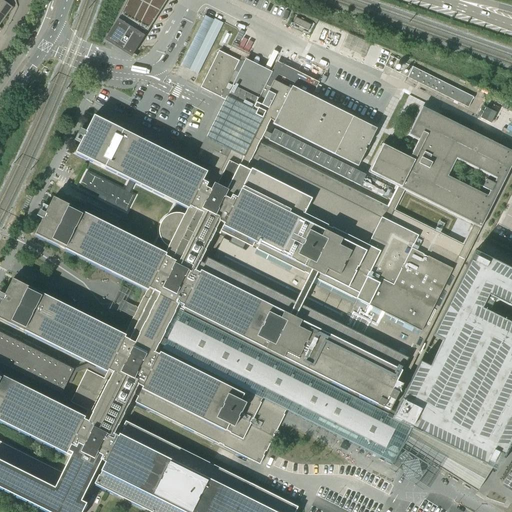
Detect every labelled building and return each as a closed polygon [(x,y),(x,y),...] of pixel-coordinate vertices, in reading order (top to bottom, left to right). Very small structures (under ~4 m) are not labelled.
[(0,0),(0,13),(5,17),(9,11),(6,9),(9,5),(1,0),(0,0)] [(126,0),(115,24),(104,40),(131,57),(133,54),(137,56),(133,54),(167,0),(126,0)] [(205,15),(179,66),(198,75),(223,24),(205,15)] [(311,25),(296,17),(293,23),(308,31),(311,25)] [(218,51),(200,88),(224,100),(230,103),(250,113),(251,113),(253,108),(256,102),(264,85),(241,74),(240,73),(234,71),(239,61),(224,54),(218,51)] [(473,97),(422,72),(412,67),(407,77),(468,108),(473,97)] [(315,83),(325,88),(330,77),(320,72),(315,83)] [(256,102),(253,108),(257,110),(254,115),(263,120),(264,117),(270,120),(274,122),(273,124),(315,145),(357,166),(376,129),(340,112),(327,105),(292,87),(287,96),(276,91),(264,85),(256,102)] [(0,420),(66,454),(70,456),(62,473),(0,441),(0,488),(47,511),(82,511),(86,504),(81,501),(101,461),(104,462),(94,484),(150,511),(294,511),(297,507),(125,421),(122,427),(118,425),(133,395),(137,397),(135,403),(259,465),(286,411),(335,435),(392,464),(393,463),(394,463),(399,453),(403,445),(411,429),(386,417),(390,410),(511,164),(511,152),(422,107),(408,135),(420,141),(411,159),(382,145),(369,172),(398,187),(394,195),(392,200),(388,207),(275,151),(274,152),(263,146),(260,151),(256,149),(270,120),(264,117),(263,120),(254,115),(257,110),(253,108),(251,113),(250,113),(230,103),(212,140),(219,144),(205,172),(122,131),(122,132),(118,130),(119,129),(93,116),(85,133),(86,133),(84,137),(83,137),(75,153),(100,166),(100,165),(104,167),(104,168),(129,180),(134,182),(177,204),(175,207),(187,213),(185,216),(184,215),(181,214),(178,214),(175,214),(172,215),(169,216),(166,218),(163,221),(161,224),(160,228),(160,232),(160,234),(161,238),(162,241),(163,243),(165,245),(167,247),(169,248),(167,251),(156,245),(154,248),(82,212),(81,213),(77,211),(78,210),(53,198),(44,214),(45,215),(43,219),(42,218),(34,235),(59,247),(60,246),(64,248),(64,249),(146,290),(138,308),(120,299),(117,304),(114,309),(132,318),(124,335),(41,294),(41,295),(37,293),(37,292),(12,279),(4,296),(5,296),(3,300),(2,300),(0,303),(0,319),(19,329),(19,328),(23,330),(23,331),(107,372),(106,373),(104,377),(104,379),(86,370),(70,402),(87,411),(84,417),(1,375),(0,376),(0,375),(0,420)] [(270,128),(264,139),(387,200),(388,198),(392,200),(394,195),(390,194),(393,189),(290,138),(292,134),(283,129),(281,133),(270,128)] [(86,172),(80,183),(86,185),(83,191),(126,212),(134,196),(129,193),(134,182),(129,180),(123,191),(86,172)] [(511,270),(474,252),(394,412),(390,410),(386,417),(411,429),(403,445),(477,491),(493,466),(511,436),(511,270)] [(0,333),(0,360),(62,392),(67,382),(71,384),(76,373),(87,369),(104,377),(106,373),(87,364),(73,370),(0,333)]
